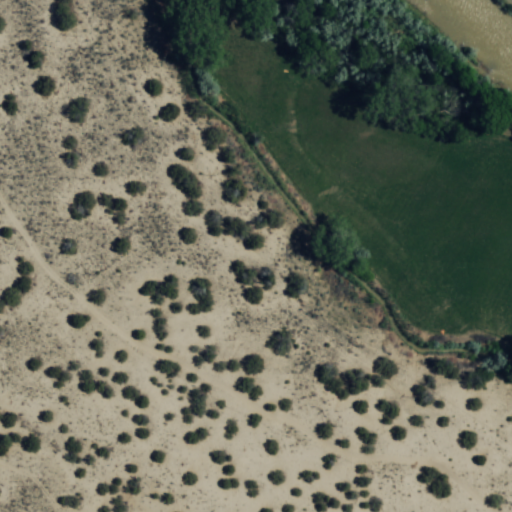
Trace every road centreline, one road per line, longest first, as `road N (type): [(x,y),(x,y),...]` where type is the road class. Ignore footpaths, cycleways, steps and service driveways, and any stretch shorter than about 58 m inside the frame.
road 1 (residential): [(382,441),(87,306),(0,231)]
road 2 (residential): [(77,298),(125,223),(149,153)]
